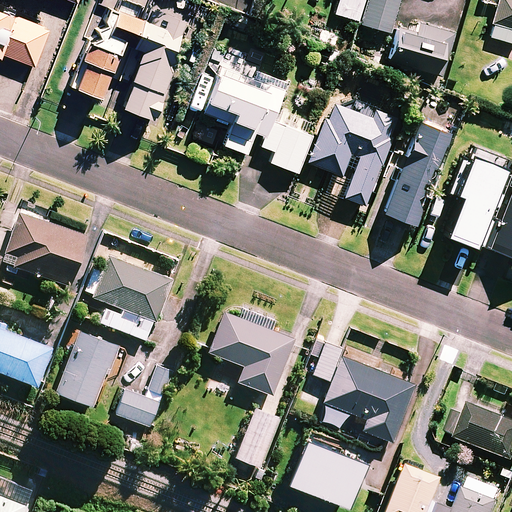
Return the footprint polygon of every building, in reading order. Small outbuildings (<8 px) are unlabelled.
[(118,105),(152,117),(188,16),(154,4),(148,21),(134,16),(138,3),(128,0),(115,0),(112,8),(96,2),(67,84),(98,95),(118,40),(139,48),(118,105)] [(360,0),(339,0),(337,12),(357,17),(360,0)] [(397,0),(365,0),(359,24),(389,32),(397,0)] [(511,0),(481,0),(482,1),(496,4),(488,36),(511,42),(511,0)] [(0,11),(0,53),(33,66),(46,28),(0,11)] [(452,30),(417,22),(415,30),(393,25),(385,57),(442,71),(452,30)] [(311,133),(270,117),(284,82),(233,62),(230,68),(215,62),(196,110),(229,123),(221,143),(244,152),(252,130),(263,134),(259,145),(272,150),(268,162),(295,172),(311,133)] [(321,116),(304,161),(329,170),(321,191),(362,206),(395,118),(367,107),(365,113),(355,110),(357,104),(350,101),(348,107),(330,101),(324,117),(321,116)] [(447,132),(415,120),(380,211),(411,223),(447,132)] [(470,243),(487,202),(490,203),(496,190),(492,188),(501,166),(466,152),(451,190),(458,193),(442,231),(470,243)] [(511,174),(483,246),(511,257),(511,174)] [(83,233),(17,211),(4,251),(14,254),(11,265),(67,283),(83,233)] [(91,296),(121,307),(119,312),(103,306),(98,321),(144,338),(151,319),(153,320),(169,278),(106,255),(91,296)] [(271,319),(242,307),(239,317),(221,310),(206,350),(241,363),(235,379),(270,392),(291,337),(268,328),(271,319)] [(21,334),(0,325),(0,369),(32,382),(47,343),(21,334)] [(52,390),(91,404),(105,366),(108,367),(117,344),(75,328),(52,390)] [(338,348),(323,342),(311,372),(330,380),(316,416),(339,425),(345,410),(364,417),(360,428),(390,440),(412,383),(336,353),(338,348)] [(147,425),(170,369),(156,363),(142,395),(123,387),(113,412),(147,425)] [(276,416),(252,406),(233,455),(256,465),(276,416)] [(453,415),(446,432),(455,436),(454,439),(511,461),(511,422),(469,406),(464,419),(453,415)] [(358,460),(297,436),(279,481),(340,505),(358,460)] [(420,511),(425,499),(434,478),(399,464),(380,511),(420,511)] [(425,499),(420,511),(496,511),(500,503),(496,501),(500,492),(472,481),(468,490),(464,488),(461,495),(442,487),(435,503),(425,499)] [(20,511),(25,503),(0,492),(0,511),(20,511)]
